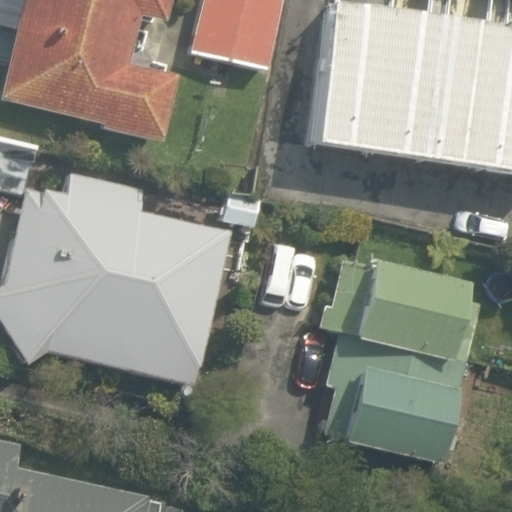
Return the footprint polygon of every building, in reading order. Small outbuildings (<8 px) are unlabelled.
[(0,0),(0,31),(6,33),(0,56),(0,107),(146,141),(164,61),(122,52),(130,14),(161,21),(165,0),(0,0)] [(273,0),(190,0),(179,53),(259,70),(273,0)] [(511,23),(362,0),(310,0),(290,134),(511,168),(511,23)] [(47,349),(170,374),(201,226),(125,210),(133,172),(63,157),(55,195),(8,186),(0,223),(0,357),(44,366),(47,349)] [(317,225),(292,321),(339,334),(312,437),(443,471),(495,272),(317,225)] [(0,511),(229,511),(232,499),(0,457),(0,511)]
